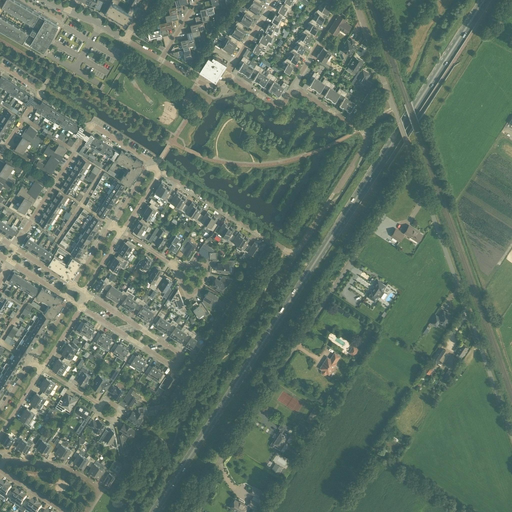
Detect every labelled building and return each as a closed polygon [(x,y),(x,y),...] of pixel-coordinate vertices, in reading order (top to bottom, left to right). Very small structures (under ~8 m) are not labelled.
[(3,0),(0,6),(0,29),(31,47),(33,44),(43,50),(44,49),(48,41),(47,41),(49,38),(50,39),(51,37),(58,25),(15,0),(3,0)] [(97,0),(95,6),(98,7),(97,9),(99,10),(99,9),(101,5),(103,6),(106,0),(97,0)] [(112,0),(105,12),(106,12),(107,13),(106,15),(110,17),(111,15),(113,16),(112,18),(116,20),(117,18),(118,19),(117,21),(121,23),(122,22),(124,23),(123,24),(127,26),(133,15),(131,14),(135,9),(130,6),(128,9),(129,9),(127,12),(117,6),(120,0),(112,0)] [(180,12),(183,11),(182,4),(181,4),(180,0),(173,0),(175,6),(177,12),(180,11),(180,12)] [(208,14),(215,13),(213,6),(211,0),(210,0),(205,1),(206,5),(207,7),(207,8),(208,14)] [(259,0),(251,0),(250,3),(260,9),(262,5),(259,3),(261,1),(259,0)] [(278,9),(278,10),(286,15),(288,12),(290,12),(293,5),(290,4),(284,0),(287,1),(284,6),(282,4),(278,10),(278,9)] [(329,7),(330,4),(329,3),(325,1),(318,7),(319,8),(328,14),(328,13),(331,8),(329,7)] [(245,6),(243,8),(245,9),(252,14),(254,12),(257,14),(260,9),(250,3),(247,7),(245,6)] [(497,20),(502,24),(511,8),(511,7),(507,4),(497,20)] [(169,8),(170,14),(172,20),(175,19),(175,20),(178,19),(177,12),(175,6),(169,8)] [(208,14),(207,8),(200,9),(201,13),(201,12),(202,15),(203,22),(204,22),(210,21),(208,14)] [(316,16),(313,18),(322,24),(322,23),(321,23),(325,18),(323,16),(325,12),(328,14),(319,8),(314,13),(316,16)] [(245,9),(241,16),(251,22),(254,18),(251,16),(252,14),(245,9)] [(286,15),(278,10),(280,11),(278,15),(275,14),(272,19),(280,25),(281,21),(284,22),(286,15)] [(170,14),(164,16),(165,22),(167,28),(170,27),(170,28),(174,27),(172,20),(170,14)] [(204,22),(203,22),(202,15),(195,17),(196,20),(197,20),(197,23),(199,30),(205,28),(204,22)] [(340,30),(346,34),(351,26),(347,23),(346,24),(345,22),(346,20),(342,18),(339,16),(339,15),(329,30),(336,35),(340,30)] [(251,22),(241,16),(238,20),(237,19),(236,22),(237,23),(244,27),(245,25),(248,27),(249,25),(251,22)] [(322,24),(313,18),(307,23),(309,25),(307,28),(315,33),(319,28),(316,26),(319,22),(321,24),(322,24)] [(278,32),(280,25),(272,19),(271,20),(274,21),(271,25),(269,24),(266,29),(265,29),(274,35),(275,31),(278,32)] [(167,28),(165,22),(159,23),(160,30),(161,30),(162,36),(165,35),(166,36),(169,35),(167,28)] [(199,30),(197,23),(190,25),(191,28),(192,28),(193,31),(192,31),(194,38),(200,36),(199,30)] [(237,23),(233,29),(243,36),(246,31),(242,29),(244,27),(237,23)] [(315,34),(315,33),(307,28),(301,33),(303,35),(300,38),(309,43),(312,38),(310,36),(313,32),(315,34)] [(241,38),(243,36),(233,29),(228,36),(235,40),(237,38),(240,40),(241,38)] [(272,42),(274,35),(265,29),(268,31),(265,35),(263,34),(259,39),(268,45),(269,41),(272,42)] [(145,33),(143,34),(141,38),(144,39),(146,36),(148,35),(149,39),(153,39),(153,38),(156,37),(156,38),(163,36),(162,36),(161,30),(160,30),(148,33),(145,33)] [(194,38),(192,31),(186,33),(186,36),(187,36),(188,39),(187,39),(189,46),(195,44),(194,38)] [(227,38),(224,42),(234,49),(237,44),(234,42),(235,40),(228,36),(226,34),(225,37),(227,38)] [(294,48),(303,53),(302,53),(306,47),(304,46),(306,42),(309,43),(300,38),(295,43),(297,45),(294,48)] [(181,41),(183,50),(190,49),(189,46),(187,39),(181,41)] [(265,52),(268,45),(259,39),(261,41),(259,45),(257,44),(253,49),(254,50),(257,52),(261,55),(262,51),(265,52)] [(352,39),(350,41),(347,40),(341,50),(350,56),(357,46),(354,44),(355,42),(352,39)] [(233,51),(234,49),(224,42),(220,49),(227,53),(228,51),(231,53),(233,51)] [(291,55),(288,58),(296,63),(300,57),(297,56),(300,52),(303,53),(294,48),(288,53),(291,55)] [(332,53),(334,55),(336,52),(331,49),(329,51),(323,48),(320,52),(328,58),(330,55),(331,56),(332,53)] [(192,58),(190,49),(183,50),(185,60),(189,59),(192,58)] [(328,61),(327,60),(328,58),(320,52),(317,57),(323,61),(321,64),(328,68),(330,65),(326,63),(328,61)] [(212,78),(218,77),(226,66),(224,64),(225,62),(216,57),(213,55),(212,57),(214,58),(213,59),(208,56),(199,70),(212,78)] [(241,72),(242,71),(244,73),(249,65),(247,63),(249,60),(244,56),(239,63),(241,65),(238,70),(241,72)] [(354,75),(357,71),(360,66),(361,67),(363,64),(362,64),(363,62),(362,62),(363,61),(360,59),(359,60),(355,57),(349,66),(347,70),(354,75)] [(296,63),(288,58),(282,63),(284,65),(281,68),(290,73),(290,72),(293,67),(291,66),(294,62),(296,63)] [(254,73),(259,66),(251,61),(249,65),(244,73),(246,74),(245,74),(249,77),(252,71),(254,73)] [(257,82),(257,81),(259,82),(264,74),(262,73),(264,69),(259,66),(254,73),(257,74),(253,80),(257,82)] [(367,77),(368,75),(368,74),(367,73),(366,73),(363,71),(356,82),(367,89),(371,84),(365,80),(367,77)] [(264,86),(267,81),(269,83),(274,75),(269,72),(266,76),(264,74),(259,82),(261,84),(260,84),(264,86)] [(312,88),(313,87),(315,88),(320,80),(318,79),(320,75),(315,72),(310,79),(312,80),(309,86),(312,88)] [(272,91),(274,92),(279,84),(274,81),(276,77),(274,75),(269,83),(272,84),(268,89),(272,91)] [(320,92),(323,87),(325,89),(330,82),(324,78),(322,82),(320,80),(315,88),(317,90),(316,90),(320,92)] [(1,87),(2,86),(6,89),(11,82),(6,79),(1,87)] [(11,82),(6,89),(11,92),(15,85),(11,82)] [(282,91),(285,92),(289,85),(284,82),(281,85),(279,84),(274,92),(276,93),(276,94),(279,96),(282,91)] [(328,97),(330,98),(335,90),(333,89),(335,85),(330,82),(325,89),(328,90),(324,95),(328,97)] [(14,96),(20,88),(15,85),(11,92),(14,94),(13,95),(14,95),(13,96),(14,96)] [(19,99),(24,91),(20,88),(14,96),(19,99)] [(340,88),(337,92),(335,90),(330,98),(332,99),(331,100),(335,102),(338,97),(340,98),(345,91),(340,88)] [(23,102),(24,102),(29,94),(24,91),(19,99),(23,102)] [(345,97),(347,93),(345,91),(340,98),(343,100),(339,105),(343,107),(345,108),(350,100),(345,97)] [(29,94),(24,102),(28,105),(30,102),(32,99),(33,97),(29,94)] [(353,106),(356,108),(360,101),(355,98),(352,101),(350,100),(345,108),(347,109),(347,110),(350,112),(353,106)] [(43,111),(47,105),(42,101),(41,104),(40,104),(38,107),(39,107),(36,112),(40,115),(41,114),(43,111)] [(47,105),(43,111),(41,114),(45,117),(51,107),(47,105)] [(50,120),(51,117),(56,110),(51,107),(45,117),(50,120)] [(16,115),(8,110),(4,115),(13,121),(15,118),(14,118),(16,115)] [(54,123),(55,122),(56,120),(60,113),(56,110),(51,117),(50,120),(54,123)] [(59,125),(65,116),(60,113),(56,120),(55,122),(59,125)] [(12,121),(13,121),(4,115),(1,120),(10,126),(12,124),(11,123),(12,121)] [(65,116),(59,125),(64,128),(65,126),(70,119),(65,116)] [(68,131),(70,129),(74,122),(70,119),(65,126),(68,128),(66,130),(68,131)] [(9,126),(10,127),(10,126),(1,120),(0,121),(0,127),(6,132),(8,129),(8,128),(9,126)] [(79,125),(74,122),(70,129),(74,132),(73,133),(74,133),(79,125)] [(78,136),(79,135),(79,134),(80,134),(82,131),(81,131),(83,128),(79,125),(74,133),(78,136)] [(36,148),(42,139),(35,135),(37,131),(30,126),(26,131),(25,130),(21,137),(22,137),(16,148),(15,147),(13,150),(12,150),(28,160),(29,159),(31,156),(24,151),(29,143),(36,148)] [(58,138),(62,140),(66,135),(61,132),(58,138)] [(89,147),(90,147),(91,144),(96,137),(91,134),(90,136),(88,139),(85,144),(86,145),(89,147)] [(94,149),(96,147),(100,140),(96,137),(91,144),(90,147),(94,149)] [(99,152),(105,143),(100,140),(96,147),(94,149),(99,152)] [(105,153),(109,146),(105,143),(99,152),(103,155),(105,153)] [(63,154),(66,149),(59,144),(56,148),(49,144),(43,153),(50,157),(45,165),(39,160),(36,165),(52,175),(51,175),(53,172),(52,171),(59,161),(60,162),(64,155),(63,154)] [(109,157),(114,149),(109,146),(105,153),(109,156),(109,157)] [(109,157),(113,160),(118,152),(114,149),(109,157)] [(137,157),(136,159),(121,150),(115,160),(121,164),(122,163),(128,166),(130,167),(131,168),(129,170),(129,169),(125,175),(124,174),(120,180),(130,186),(138,173),(140,174),(145,166),(143,166),(143,163),(144,161),(137,157)] [(78,162),(87,168),(90,163),(82,157),(80,160),(79,159),(78,162)] [(20,173),(23,169),(7,158),(6,159),(7,159),(5,162),(6,163),(0,172),(0,201),(1,202),(4,198),(0,195),(0,188),(2,185),(9,190),(15,181),(8,177),(13,169),(20,173)] [(83,173),(87,168),(78,162),(77,162),(78,163),(77,165),(76,165),(74,168),(83,173)] [(91,171),(97,175),(100,169),(95,166),(91,171)] [(83,173),(74,168),(75,168),(73,170),(71,173),(80,179),(83,173)] [(116,177),(118,175),(109,169),(108,172),(116,177)] [(46,184),(30,173),(27,178),(34,183),(29,190),(22,186),(17,195),(24,199),(19,207),(12,202),(9,207),(25,217),(24,217),(26,214),(25,213),(32,203),(33,204),(37,197),(36,196),(42,186),(44,187),(46,184)] [(76,184),(80,179),(71,173),(70,176),(69,175),(67,178),(76,184)] [(73,189),(76,184),(67,178),(68,179),(66,181),(64,183),(73,189)] [(118,180),(115,185),(123,191),(126,186),(118,180)] [(155,194),(159,197),(161,195),(167,186),(162,182),(155,194)] [(70,195),(73,189),(64,183),(64,184),(65,184),(63,186),(62,186),(60,189),(70,195)] [(120,195),(123,191),(115,185),(112,190),(120,195)] [(172,189),(167,186),(161,195),(159,197),(163,199),(163,200),(163,201),(163,202),(163,203),(164,204),(165,205),(167,201),(171,196),(168,194),(172,189)] [(117,200),(120,195),(112,190),(109,194),(117,200)] [(68,197),(59,191),(57,194),(58,195),(56,197),(55,197),(65,203),(68,197)] [(175,206),(176,204),(182,195),(177,192),(173,198),(171,196),(167,201),(175,206)] [(109,194),(106,199),(114,204),(117,200),(109,194)] [(175,206),(180,209),(182,211),(186,206),(183,204),(187,199),(182,195),(176,204),(175,206)] [(61,208),(65,203),(55,197),(53,200),(54,200),(53,202),(52,202),(61,208)] [(114,204),(106,199),(103,197),(100,202),(101,202),(112,209),(114,204)] [(58,213),(61,208),(52,202),(50,205),(51,205),(49,208),(49,207),(58,213)] [(109,213),(112,209),(101,202),(98,207),(99,207),(109,213)] [(189,207),(186,206),(182,211),(185,213),(186,211),(191,214),(197,205),(192,202),(189,207)] [(158,207),(154,205),(153,204),(151,206),(148,204),(145,209),(153,215),(156,210),(158,207)] [(202,208),(197,205),(191,214),(193,216),(192,219),(194,220),(197,222),(201,215),(198,214),(202,208)] [(54,219),(58,213),(49,207),(47,210),(47,211),(46,213),(45,213),(54,219)] [(108,214),(109,213),(99,207),(96,211),(98,211),(97,213),(104,217),(105,215),(105,216),(107,213),(108,214)] [(152,220),(150,219),(153,215),(145,209),(142,214),(145,216),(143,219),(150,223),(152,220)] [(207,212),(204,216),(204,217),(201,215),(197,222),(200,223),(202,225),(204,222),(206,224),(212,215),(207,212)] [(51,224),(54,219),(45,213),(43,216),(44,216),(43,218),(42,218),(51,224)] [(217,218),(212,215),(206,224),(209,225),(207,228),(210,229),(213,230),(216,225),(214,223),(217,218)] [(93,216),(90,220),(100,226),(101,226),(99,225),(101,222),(102,220),(95,216),(94,217),(93,216)] [(40,221),(41,221),(39,224),(47,229),(51,224),(42,218),(40,221)] [(97,231),(100,226),(90,220),(89,219),(86,224),(89,225),(97,231)] [(138,219),(135,224),(144,230),(146,231),(149,226),(148,226),(150,223),(143,219),(141,221),(138,219)] [(215,232),(217,233),(216,235),(221,238),(223,235),(229,226),(224,222),(221,228),(218,226),(215,232)] [(6,223),(1,231),(6,234),(11,227),(6,223)] [(97,231),(89,225),(86,224),(83,228),(86,230),(95,235),(97,231)] [(141,234),(144,230),(135,224),(132,229),(135,231),(134,233),(141,238),(142,235),(141,234)] [(234,229),(229,226),(223,235),(226,236),(224,239),(227,241),(227,240),(229,242),(233,236),(231,234),(234,229)] [(418,242),(422,235),(409,226),(404,233),(418,242)] [(11,237),(13,234),(16,236),(19,231),(17,229),(16,230),(11,227),(6,234),(11,237)] [(163,236),(166,232),(162,229),(161,228),(157,235),(159,236),(155,243),(156,244),(156,245),(158,246),(159,245),(161,247),(167,239),(163,236)] [(396,229),(395,229),(391,236),(399,241),(404,234),(396,229)] [(92,240),(95,235),(86,230),(83,234),(92,240)] [(236,243),(238,244),(244,235),(239,232),(236,238),(233,236),(229,242),(232,244),(234,245),(236,243)] [(83,234),(80,239),(89,244),(92,240),(83,234)] [(177,242),(180,238),(173,234),(169,241),(172,243),(169,247),(172,249),(172,250),(175,252),(181,244),(177,242)] [(244,235),(238,244),(236,248),(241,251),(242,250),(244,252),(245,251),(248,246),(246,244),(249,238),(244,235)] [(26,243),(24,246),(29,249),(34,242),(29,238),(30,237),(27,236),(24,241),(26,243)] [(188,238),(183,245),(186,247),(182,252),(184,253),(184,254),(187,256),(188,255),(188,256),(192,250),(193,250),(196,246),(189,242),(190,240),(188,238)] [(86,249),(89,244),(80,239),(77,243),(86,249)] [(127,243),(124,241),(121,246),(130,252),(133,247),(134,248),(136,245),(129,241),(127,243)] [(34,242),(29,249),(34,252),(38,244),(34,242)] [(251,247),(248,246),(245,251),(253,256),(255,252),(256,253),(259,249),(258,248),(260,245),(259,245),(254,242),(251,247)] [(83,254),(86,249),(77,243),(74,248),(83,254)] [(213,251),(214,249),(204,243),(200,249),(203,251),(202,252),(204,254),(204,255),(208,258),(210,256),(210,258),(217,258),(217,251),(213,251)] [(38,244),(34,252),(39,255),(43,248),(38,244)] [(119,256),(127,261),(132,253),(130,252),(121,246),(118,251),(121,253),(119,256)] [(43,258),(48,251),(43,248),(39,255),(43,258)] [(66,256),(68,253),(59,248),(57,250),(66,256)] [(81,257),(83,254),(74,248),(71,253),(79,258),(80,256),(81,257)] [(48,261),(53,254),(48,251),(43,258),(48,261)] [(73,279),(77,273),(75,271),(80,263),(79,263),(80,261),(73,257),(68,263),(69,264),(68,266),(67,266),(65,264),(60,260),(60,259),(54,255),(48,265),(62,274),(61,276),(68,280),(69,279),(71,278),(73,279)] [(127,261),(119,256),(118,258),(115,256),(111,261),(120,266),(124,269),(128,261),(127,261)] [(148,257),(146,256),(143,261),(141,259),(136,266),(142,270),(144,270),(145,268),(147,270),(153,261),(151,260),(151,259),(148,257)] [(232,266),(232,260),(224,261),(223,264),(218,263),(217,271),(218,271),(218,272),(219,273),(220,273),(221,273),(221,272),(228,273),(229,266),(232,266)] [(119,272),(117,271),(120,266),(111,261),(108,266),(112,268),(110,270),(117,275),(119,272)] [(161,279),(158,277),(162,271),(160,270),(160,269),(159,268),(158,268),(157,268),(155,267),(147,279),(153,283),(150,287),(154,290),(161,279)] [(6,280),(9,281),(10,280),(14,283),(19,276),(14,273),(12,276),(10,274),(6,280)] [(19,286),(24,279),(19,276),(14,283),(19,286)] [(101,291),(104,286),(106,288),(111,280),(108,279),(106,277),(104,280),(101,279),(99,282),(98,281),(93,287),(99,291),(100,290),(101,291)] [(228,286),(233,279),(225,277),(222,282),(216,278),(215,280),(214,280),(212,283),(212,284),(212,285),(222,292),(226,285),(228,286)] [(168,289),(172,282),(166,278),(159,288),(166,292),(163,296),(166,298),(170,291),(168,289)] [(24,279),(19,286),(24,289),(28,282),(24,279)] [(107,295),(107,296),(111,299),(117,289),(112,285),(114,282),(111,280),(106,288),(109,290),(106,294),(107,295)] [(374,286),(375,287),(372,291),(371,290),(367,296),(375,301),(379,296),(380,297),(384,292),(382,291),(386,286),(378,280),(374,286)] [(29,292),(33,285),(28,282),(24,289),(29,292)] [(34,296),(39,288),(33,285),(29,292),(34,296)] [(52,317),(54,316),(59,309),(61,310),(64,304),(63,302),(62,300),(63,298),(56,293),(55,295),(42,287),(36,296),(42,300),(42,299),(48,303),(49,302),(51,303),(51,305),(50,306),(49,306),(45,313),(52,317)] [(123,290),(122,292),(117,289),(111,299),(115,301),(115,300),(117,301),(120,296),(122,298),(126,292),(123,290)] [(127,290),(126,292),(122,298),(125,300),(122,304),(123,305),(122,306),(126,309),(133,299),(128,295),(130,292),(127,290)] [(186,311),(187,311),(189,315),(190,314),(184,306),(179,293),(177,291),(172,298),(173,300),(172,300),(174,306),(178,305),(179,308),(180,309),(181,310),(182,310),(182,311),(183,311),(184,311),(185,311),(186,311)] [(206,307),(209,302),(210,302),(212,303),(214,301),(215,299),(216,299),(218,296),(210,292),(208,292),(207,293),(203,298),(205,299),(205,300),(202,302),(206,307)] [(0,301),(7,306),(11,300),(2,294),(0,297),(0,301)] [(132,311),(135,306),(138,308),(142,300),(137,297),(135,300),(133,299),(126,309),(130,311),(131,310),(132,311)] [(143,305),(145,302),(142,300),(138,308),(140,310),(137,314),(139,315),(138,316),(142,319),(148,309),(143,305)] [(31,304),(40,309),(41,307),(33,301),(31,304)] [(206,316),(210,313),(206,307),(202,302),(202,301),(199,303),(199,304),(198,305),(196,302),(191,305),(195,311),(194,312),(198,317),(203,314),(206,316)] [(148,321),(151,316),(153,318),(158,310),(155,309),(154,311),(152,309),(151,310),(148,309),(142,319),(146,321),(146,320),(148,321)] [(449,322),(450,322),(450,321),(451,320),(450,319),(451,316),(443,311),(439,317),(435,315),(430,323),(435,325),(437,321),(440,323),(442,323),(445,325),(448,322),(449,322)] [(156,326),(155,327),(159,330),(166,320),(163,318),(165,315),(160,312),(155,319),(158,321),(155,325),(156,326)] [(42,313),(39,318),(47,323),(50,318),(42,313)] [(47,323),(39,318),(37,316),(34,321),(44,327),(47,323)] [(166,320),(159,330),(163,332),(164,331),(165,332),(168,327),(171,329),(175,322),(172,320),(170,323),(166,320)] [(31,325),(33,327),(41,332),(44,327),(34,321),(31,325)] [(84,334),(91,324),(87,322),(85,324),(82,321),(77,328),(75,331),(83,336),(84,334)] [(175,340),(181,330),(182,328),(178,325),(178,323),(175,322),(171,329),(173,331),(170,335),(172,336),(171,337),(175,340)] [(91,324),(84,334),(89,337),(90,336),(92,338),(97,331),(93,329),(94,326),(91,324)] [(31,325),(28,330),(30,331),(38,336),(41,332),(33,327),(31,325)] [(181,342),(184,337),(186,339),(191,332),(186,328),(184,331),(181,330),(175,340),(179,342),(179,341),(181,342)] [(38,336),(30,331),(28,330),(25,334),(27,336),(35,341),(38,336)] [(94,340),(92,343),(95,346),(96,345),(100,347),(101,345),(107,335),(104,332),(102,335),(98,332),(94,340)] [(194,338),(196,335),(191,332),(186,339),(189,341),(186,345),(187,346),(186,347),(192,351),(196,344),(195,343),(197,340),(194,338)] [(35,341),(27,336),(25,334),(22,339),(25,340),(32,345),(35,341)] [(105,349),(108,351),(114,342),(110,339),(111,337),(107,335),(101,345),(100,347),(105,350),(105,349)] [(25,340),(22,345),(29,350),(32,345),(25,340)] [(66,345),(64,348),(75,354),(78,350),(80,351),(82,348),(73,342),(71,345),(68,343),(67,345),(66,345)] [(22,345),(19,343),(17,348),(19,349),(19,350),(20,351),(18,353),(24,357),(26,355),(29,350),(22,345)] [(114,351),(113,352),(118,356),(124,346),(121,343),(119,345),(115,343),(111,350),(114,351)] [(468,347),(461,343),(459,346),(458,346),(455,351),(458,352),(456,355),(461,358),(468,347)] [(354,356),(359,348),(353,344),(348,352),(354,356)] [(124,346),(118,356),(125,360),(130,353),(127,350),(128,348),(124,346)] [(424,371),(429,375),(446,350),(440,346),(424,371)] [(66,356),(65,358),(70,362),(72,359),(70,358),(72,359),(75,354),(64,348),(62,350),(64,351),(62,353),(66,356)] [(18,353),(16,356),(15,355),(12,360),(20,365),(23,360),(24,357),(18,353)] [(96,353),(94,356),(100,360),(103,361),(104,359),(102,358),(102,357),(96,353)] [(340,356),(334,353),(330,359),(327,357),(320,368),(323,370),(322,371),(322,373),(324,374),(325,374),(327,372),(329,374),(332,370),(333,370),(334,368),(333,367),(336,363),(340,356)] [(131,363),(131,364),(136,367),(142,357),(138,355),(137,357),(133,354),(129,361),(131,363)] [(459,365),(457,363),(459,359),(451,354),(444,365),(454,372),(459,365)] [(141,369),(144,371),(148,364),(144,362),(146,359),(142,357),(136,367),(141,370),(141,369)] [(64,369),(66,370),(69,365),(68,365),(70,362),(65,358),(63,361),(59,358),(57,361),(56,360),(55,363),(64,369)] [(12,360),(9,365),(17,369),(20,365),(12,360)] [(17,369),(9,365),(6,363),(3,367),(4,368),(14,374),(17,369)] [(66,370),(64,369),(55,363),(53,365),(54,366),(52,368),(62,375),(66,370)] [(148,374),(147,374),(152,378),(159,368),(155,365),(154,368),(150,365),(145,372),(148,374)] [(86,373),(88,370),(83,366),(79,372),(82,374),(78,381),(80,382),(79,383),(82,384),(84,385),(90,376),(86,373)] [(14,374),(4,368),(1,372),(3,373),(3,374),(11,379),(14,374)] [(152,378),(160,382),(165,375),(161,372),(163,370),(159,368),(152,378)] [(8,383),(11,379),(3,374),(0,378),(8,383)] [(171,387),(176,379),(170,375),(167,381),(164,379),(159,386),(165,390),(168,385),(171,387)] [(99,391),(102,388),(106,391),(111,384),(106,381),(106,380),(99,376),(92,387),(94,388),(95,389),(96,390),(97,390),(99,391)] [(53,389),(56,384),(46,378),(45,380),(44,379),(42,382),(53,389)] [(44,390),(42,393),(48,396),(49,394),(48,393),(50,394),(53,389),(42,382),(40,385),(41,385),(40,388),(44,390)] [(113,396),(119,400),(125,391),(118,387),(118,389),(113,386),(109,391),(114,394),(113,396)] [(134,403),(138,405),(140,404),(140,401),(137,399),(140,395),(135,392),(136,390),(131,387),(124,399),(127,400),(126,402),(129,404),(128,405),(131,406),(133,406),(134,403)] [(34,394),(32,397),(42,403),(43,404),(46,399),(48,396),(42,393),(41,395),(37,393),(35,395),(34,394)] [(58,409),(62,411),(63,411),(66,408),(69,410),(70,409),(73,404),(74,405),(76,401),(76,399),(73,397),(73,398),(69,395),(68,396),(64,402),(60,399),(56,407),(58,409)] [(34,405),(33,408),(38,411),(41,413),(43,410),(40,409),(43,404),(42,403),(32,397),(31,400),(32,401),(30,403),(34,405)] [(84,427),(91,416),(88,414),(90,411),(80,405),(75,412),(85,418),(81,425),(84,427)] [(128,419),(137,425),(144,415),(143,414),(143,413),(147,412),(146,406),(138,408),(139,411),(138,411),(137,413),(136,413),(133,412),(132,412),(128,419)] [(24,410),(23,412),(32,418),(35,413),(36,414),(38,411),(33,408),(31,411),(27,408),(26,410),(24,410)] [(319,412),(313,408),(306,420),(312,424),(319,412)] [(34,419),(32,418),(23,412),(21,415),(22,416),(21,418),(25,421),(23,423),(31,429),(33,426),(31,424),(34,419)] [(94,429),(93,430),(100,434),(106,425),(99,421),(98,423),(93,420),(90,426),(94,429)] [(271,445),(271,446),(272,447),(273,447),(274,447),(275,446),(276,444),(282,447),(288,437),(287,436),(289,433),(287,432),(290,428),(282,423),(279,428),(281,429),(278,434),(275,433),(273,436),(275,438),(271,444),(271,445)] [(122,434),(118,435),(120,442),(122,451),(126,450),(125,449),(126,448),(126,446),(124,446),(123,439),(126,434),(132,437),(136,431),(130,428),(130,427),(128,425),(127,426),(124,424),(121,429),(122,430),(121,430),(123,432),(122,434)] [(115,433),(114,433),(113,433),(114,431),(111,429),(109,432),(106,429),(98,441),(101,443),(101,442),(103,442),(104,440),(107,442),(108,444),(110,444),(118,448),(115,433)] [(37,449),(42,452),(47,443),(45,441),(47,437),(42,434),(37,442),(40,443),(37,449)] [(16,447),(21,450),(27,441),(22,438),(23,436),(20,435),(18,439),(15,437),(14,439),(9,435),(8,438),(6,437),(4,441),(5,442),(3,445),(4,445),(5,446),(8,448),(12,442),(15,444),(17,440),(20,442),(16,447)] [(29,439),(27,441),(21,450),(26,454),(30,448),(32,450),(36,444),(33,443),(34,442),(29,439)] [(59,447),(55,453),(60,456),(66,447),(69,442),(67,440),(65,441),(65,442),(60,439),(57,445),(56,446),(59,447)] [(53,451),(56,446),(57,445),(54,443),(52,442),(49,440),(47,443),(42,452),(47,455),(50,450),(53,451)] [(66,447),(60,456),(65,459),(69,454),(72,455),(75,450),(72,448),(71,450),(66,447)] [(78,465),(84,456),(86,453),(79,448),(74,455),(77,457),(73,462),(78,465)] [(87,463),(89,465),(93,459),(93,458),(91,457),(89,455),(86,457),(84,456),(78,465),(83,468),(87,463)] [(96,460),(95,461),(93,459),(89,465),(92,466),(89,472),(93,475),(101,463),(96,460)] [(102,473),(105,474),(108,469),(104,465),(101,463),(93,475),(98,478),(102,473)] [(275,463),(272,469),(279,472),(282,466),(275,463)] [(111,471),(108,469),(105,474),(107,476),(104,481),(107,483),(109,484),(108,485),(109,485),(111,482),(112,483),(114,479),(113,478),(115,476),(110,472),(111,471)] [(10,486),(7,484),(1,493),(0,494),(0,495),(4,498),(4,499),(6,501),(8,499),(11,493),(9,492),(11,488),(9,486),(10,486)] [(261,492),(254,487),(250,493),(258,497),(261,492)] [(15,505),(15,504),(22,494),(19,492),(17,491),(14,495),(11,493),(8,499),(11,500),(10,502),(15,505)] [(18,510),(21,511),(26,503),(24,501),(26,497),(24,496),(25,495),(22,494),(15,504),(20,507),(18,510)] [(258,503),(251,499),(249,504),(256,508),(258,503)] [(239,503),(235,500),(231,507),(237,511),(241,511),(243,509),(245,510),(247,507),(245,506),(246,505),(243,504),(242,504),(241,504),(239,503)] [(24,511),(26,509),(30,511),(31,511),(37,503),(34,502),(32,501),(29,505),(26,503),(21,511),(22,511),(24,511)] [(40,511),(39,511),(42,507),(40,506),(40,505),(37,503),(31,511),(40,511)]
